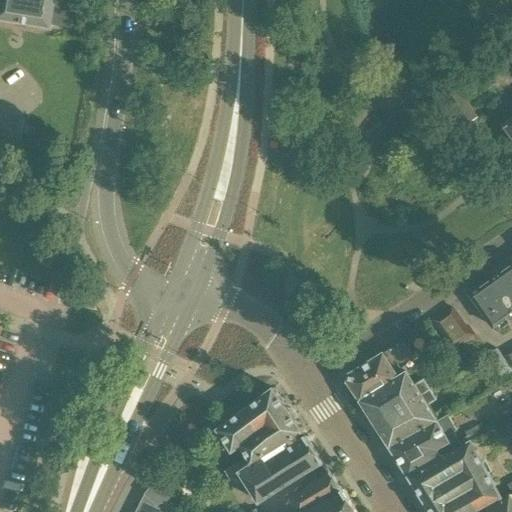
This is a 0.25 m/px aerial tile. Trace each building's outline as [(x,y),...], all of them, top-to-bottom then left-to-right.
[(0,0),(0,18),(46,26),(46,24),(71,28),(73,13),(70,0),(0,0)] [(463,127),(477,117),(455,84),(441,93),(463,127)] [(511,263),(496,275),(469,294),(493,327),(511,314),(511,263)] [(448,344),(472,329),(456,306),(432,320),(448,344)] [(476,335),(472,329),(448,344),(452,350),(462,343),(468,351),(459,357),(466,369),(486,356),(473,337),(476,335)] [(360,398),(398,375),(392,366),(411,355),(401,340),(383,351),(351,371),(349,381),(360,398)] [(486,360),(500,381),(511,372),(511,369),(499,351),(486,360)] [(406,370),(398,375),(360,398),(376,424),(430,390),(423,379),(415,384),(406,370)] [(268,458),(305,435),(273,387),(217,429),(232,451),(240,445),(252,463),(265,454),(268,458)] [(436,398),(430,390),(376,424),(391,447),(447,415),(438,420),(427,403),(436,398)] [(471,441),(470,440),(462,445),(455,436),(449,440),(446,435),(456,429),(447,415),(391,447),(408,473),(471,441)] [(265,454),(252,463),(239,471),(258,502),(323,461),(305,435),(268,458),(265,454)] [(469,511),(501,495),(471,441),(408,473),(432,511),(469,511)] [(293,505),(281,511),(302,511),(343,491),(342,489),(342,490),(330,472),(329,472),(289,499),(293,505)] [(144,494),(145,495),(136,511),(173,511),(174,511),(164,502),(169,497),(170,492),(173,489),(158,475),(144,494)] [(356,511),(343,491),(302,511),(356,511)] [(511,511),(511,495),(511,493),(479,511),(511,511)]
